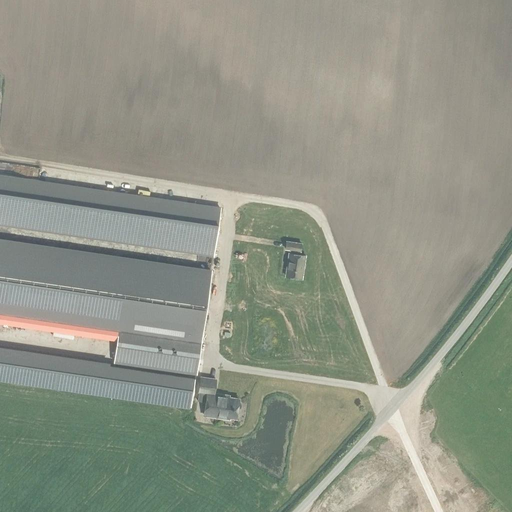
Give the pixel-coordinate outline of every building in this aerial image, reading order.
[(0,176),(0,201),(217,233),(220,209),(0,176)] [(0,225),(214,257),(216,238),(0,206),(0,225)] [(0,237),(0,312),(119,330),(118,331),(117,341),(114,363),(197,375),(201,342),(212,269),(0,237)] [(301,244),(287,242),(285,249),(291,250),(290,254),(289,254),(285,276),(302,279),(305,256),(296,255),(297,251),(300,252),(301,244)] [(0,346),(0,380),(190,409),(195,378),(109,365),(110,362),(0,346)] [(216,380),(201,378),(197,401),(206,402),(204,416),(230,419),(230,417),(236,418),(239,399),(221,397),(222,395),(214,394),(216,380)]
